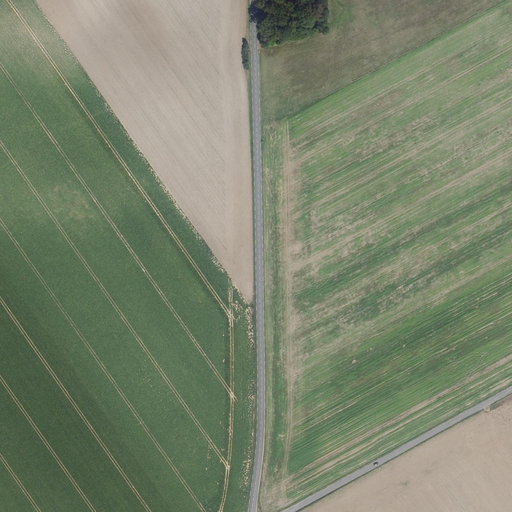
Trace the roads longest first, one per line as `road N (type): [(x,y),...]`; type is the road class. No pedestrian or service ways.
road 1 (secondary): [(252,511),(261,431),(255,0)]
road 2 (unclassified): [(286,511),(511,389)]
